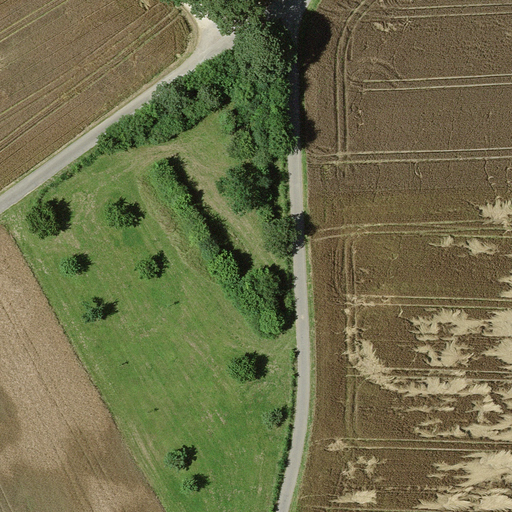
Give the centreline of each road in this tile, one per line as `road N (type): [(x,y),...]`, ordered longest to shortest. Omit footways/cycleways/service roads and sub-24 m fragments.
road 1 (unclassified): [(284,511),(305,394),(290,6)]
road 2 (unclassified): [(0,209),(290,6)]
